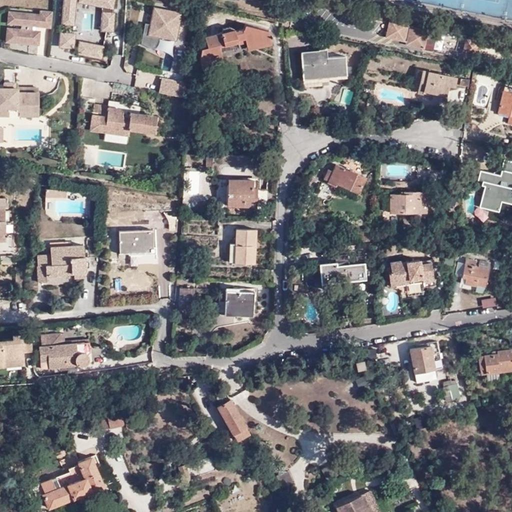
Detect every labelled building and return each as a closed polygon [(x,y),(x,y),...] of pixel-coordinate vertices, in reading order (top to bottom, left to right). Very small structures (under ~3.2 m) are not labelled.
[(423,48),(427,30),(407,25),(407,22),(389,18),(385,37),(406,41),(405,44),(423,48)] [(201,55),(201,57),(208,59),(210,55),(217,53),(220,47),(238,42),(238,41),(245,39),(246,42),(247,46),(271,40),(268,31),(245,25),(243,29),(235,31),(235,29),(230,27),(223,29),(222,33),(205,37),(208,47),(202,49),(201,55)] [(479,41),(465,38),(462,51),(476,55),(479,41)] [(272,45),(271,40),(247,46),(248,51),(272,45)] [(301,51),(303,76),(327,73),(327,77),(347,75),(345,56),(326,57),(325,49),(301,51)] [(203,71),(207,76),(208,76),(212,61),(222,58),(217,53),(210,55),(208,59),(201,57),(201,61),(201,67),(203,71)] [(471,70),(467,69),(465,79),(461,78),(460,85),(469,86),(471,70)] [(456,77),(422,70),(420,79),(418,92),(432,95),(433,92),(447,95),(449,86),(454,87),(456,77)] [(17,91),(17,87),(14,87),(4,87),(0,86),(0,114),(9,114),(9,109),(19,109),(38,109),(38,91),(17,91)] [(511,93),(503,91),(498,113),(510,116),(508,124),(511,124),(511,93)] [(90,131),(104,133),(107,109),(107,107),(93,105),(90,131)] [(107,109),(104,133),(127,136),(128,130),(154,133),(156,117),(138,114),(138,118),(129,117),(129,118),(121,117),(122,112),(121,111),(120,110),(107,109)] [(360,193),(367,177),(336,164),(333,171),(328,169),(324,179),(329,181),(328,183),(336,186),(337,184),(360,193)] [(253,179),(244,179),(244,183),(228,183),(228,206),(258,207),(258,202),(268,202),(268,187),(254,187),(253,179)] [(67,195),(67,188),(46,187),(46,195),(67,195)] [(427,212),(427,193),(420,193),(420,192),(403,192),(403,194),(389,194),(390,212),(427,212)] [(0,250),(4,250),(4,247),(11,247),(11,236),(4,236),(5,207),(8,207),(8,204),(4,204),(4,198),(0,197),(0,250)] [(252,246),(256,245),(257,230),(237,229),(236,244),(231,244),(230,262),(236,262),(236,263),(252,263),(252,246)] [(153,249),(153,231),(119,232),(119,253),(130,252),(130,250),(153,249)] [(474,237),(465,235),(463,242),(473,245),(474,237)] [(84,245),(70,245),(49,246),(50,254),(36,255),(37,282),(47,281),(47,275),(57,275),(57,269),(71,268),(71,272),(73,272),(73,274),(74,277),(86,276),(84,245)] [(317,264),(319,280),(336,278),(336,281),(339,281),(367,278),(367,271),(363,271),(362,263),(346,265),(345,255),(333,256),(333,263),(317,264)] [(465,258),(462,276),(466,277),(464,283),(475,286),(476,284),(485,286),(488,268),(474,266),(475,260),(465,258)] [(417,260),(404,262),(404,260),(388,262),(389,271),(386,271),(388,285),(419,280),(420,286),(432,285),(428,262),(418,264),(417,260)] [(319,280),(320,290),(335,288),(339,281),(336,281),(336,278),(319,280)] [(419,280),(388,285),(389,292),(420,286),(419,280)] [(193,288),(179,288),(177,314),(192,315),(193,288)] [(237,310),(252,310),(253,291),(226,290),(224,314),(237,314),(237,310)] [(59,366),(66,365),(79,365),(83,365),(83,364),(91,363),(89,341),(64,343),(61,343),(60,332),(40,334),(41,345),(38,346),(39,361),(48,360),(48,367),(59,366)] [(22,354),(31,353),(29,335),(21,336),(22,354)] [(22,354),(21,336),(11,337),(11,342),(0,342),(0,369),(3,369),(3,364),(23,362),(22,354)] [(434,368),(441,367),(436,341),(429,343),(429,346),(410,350),(417,383),(437,379),(434,368)] [(511,369),(511,355),(511,356),(511,350),(498,351),(499,354),(492,355),(479,357),(481,375),(487,374),(487,373),(499,372),(511,369)] [(364,368),(363,361),(356,362),(357,369),(364,368)] [(443,378),(441,367),(434,368),(437,379),(443,378)] [(500,378),(499,372),(487,373),(487,374),(488,380),(500,378)] [(447,401),(459,398),(456,381),(451,381),(452,385),(444,386),(447,401)] [(217,400),(219,401),(222,402),(224,400),(225,399),(225,396),(224,395),(222,394),(220,393),(218,394),(217,395),(216,399),(217,400)] [(239,416),(230,400),(218,407),(234,434),(237,441),(247,436),(249,434),(239,416)] [(108,420),(111,428),(124,425),(122,416),(108,420)] [(103,431),(108,429),(111,428),(108,420),(101,422),(103,431)] [(247,436),(237,441),(241,448),(250,443),(247,436)] [(48,508),(53,507),(103,486),(95,466),(100,464),(96,455),(79,462),(79,464),(68,468),(70,472),(39,485),(48,508)] [(184,482),(189,480),(185,466),(179,468),(184,482)] [(351,487),(347,479),(337,484),(341,492),(351,487)] [(339,511),(380,511),(370,491),(337,508),(339,511)]
